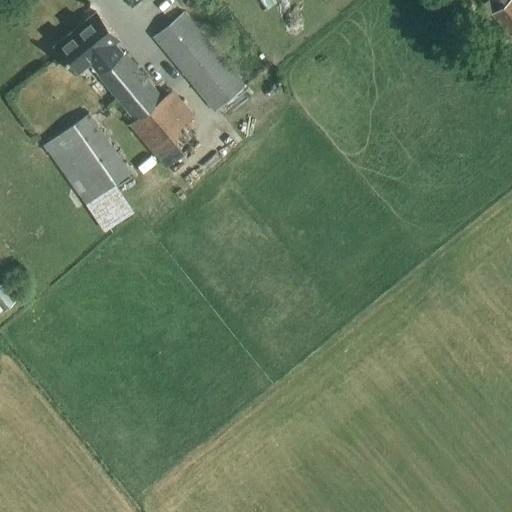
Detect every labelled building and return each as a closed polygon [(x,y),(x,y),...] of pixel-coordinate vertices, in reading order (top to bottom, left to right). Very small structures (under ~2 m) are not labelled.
[(511,0),(493,0),(501,8),(492,15),(511,37),(511,36),(511,0)] [(183,13),(155,37),(216,110),(244,87),(183,13)] [(136,121),(130,125),(164,168),(194,144),(179,126),(191,116),(171,92),(162,99),(124,53),(118,58),(109,47),(118,39),(97,14),(56,48),(77,74),(97,58),(106,68),(98,75),(136,121)] [(44,146),(86,205),(131,173),(89,114),(44,146)] [(209,115),(201,120),(213,139),(222,133),(209,115)] [(18,299),(4,283),(0,286),(0,301),(7,309),(18,299)]
